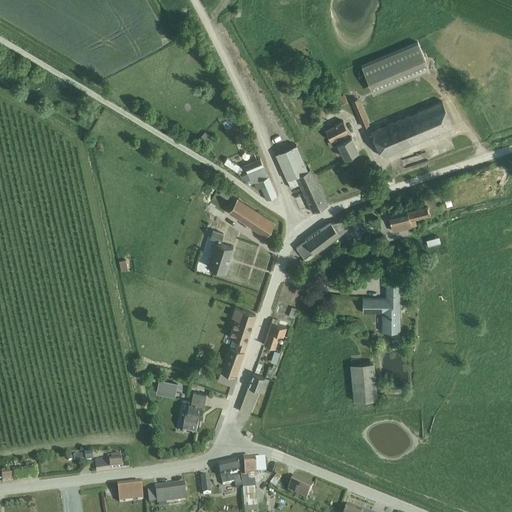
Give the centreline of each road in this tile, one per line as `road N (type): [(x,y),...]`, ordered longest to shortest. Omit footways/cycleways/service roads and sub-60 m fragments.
road 1 (unclassified): [(0,39),(271,206),(288,206)]
road 2 (unclassified): [(224,443),(207,461),(173,469),(0,491)]
road 3 (unclassified): [(298,229),(344,205),(511,149)]
road 4 (unclassified): [(288,206),(194,0)]
road 5 (unclassified): [(224,443),(298,229)]
road 6 (unclassified): [(414,511),(284,457),(224,443)]
